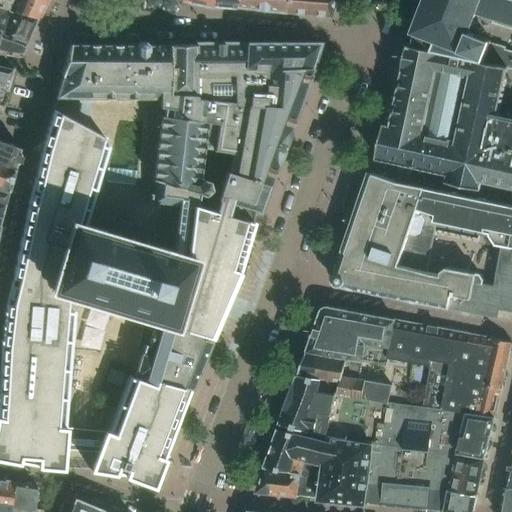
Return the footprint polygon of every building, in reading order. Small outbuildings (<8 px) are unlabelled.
[(0,0),(0,7),(7,10),(9,0),(0,0)] [(45,0),(17,0),(13,12),(17,13),(36,19),(45,0)] [(285,13),(285,0),(234,0),(234,7),(285,13)] [(285,0),(285,13),(307,15),(329,18),(329,17),(335,0),(285,0)] [(415,32),(412,45),(433,49),(482,59),(507,68),(511,68),(511,51),(505,49),(506,47),(490,42),(491,40),(478,35),(480,30),(471,26),(477,11),(511,21),(511,0),(424,0),(412,31),(415,32)] [(0,33),(1,34),(8,10),(7,10),(0,7),(0,33)] [(17,13),(6,36),(26,43),(36,19),(17,13)] [(0,54),(19,57),(26,43),(6,36),(1,34),(0,33),(0,54)] [(195,68),(195,93),(201,93),(194,147),(203,148),(232,153),(229,172),(224,171),(216,198),(258,211),(296,108),(303,88),(305,85),(310,67),(317,44),(245,44),(243,68),(195,68)] [(243,68),(245,44),(196,44),(196,45),(195,45),(195,68),(243,68)] [(384,123),(376,158),(401,163),(398,171),(395,180),(398,181),(407,183),(410,174),(413,166),(414,166),(414,167),(413,174),(447,180),(447,182),(481,189),(483,181),(496,184),(496,185),(498,185),(498,184),(511,187),(511,188),(511,192),(511,199),(510,204),(511,204),(511,117),(497,115),(505,79),(505,78),(506,73),(507,68),(482,59),(433,49),(412,45),(407,44),(402,68),(403,68),(399,88),(391,125),(384,123)] [(168,99),(168,92),(168,46),(70,45),(62,75),(63,75),(56,98),(160,99),(168,99)] [(195,93),(195,68),(195,45),(170,46),(168,46),(168,92),(195,93)] [(7,94),(12,75),(13,70),(12,70),(0,67),(0,104),(3,106),(6,93),(7,94)] [(201,93),(195,93),(168,92),(168,99),(160,99),(160,107),(158,116),(160,116),(153,180),(150,204),(212,211),(216,199),(210,197),(211,194),(210,194),(212,188),(209,187),(209,186),(209,184),(208,183),(206,182),(205,182),(204,181),(202,182),(201,182),(199,182),(203,148),(194,147),(201,93)] [(258,211),(216,198),(216,199),(212,211),(150,204),(153,180),(103,165),(108,146),(102,144),(103,139),(104,137),(53,110),(42,148),(36,176),(28,205),(13,278),(6,302),(1,346),(0,365),(0,459),(38,466),(38,467),(63,469),(63,467),(65,445),(99,448),(91,469),(90,470),(125,476),(126,476),(125,477),(128,478),(128,477),(138,481),(138,482),(140,482),(141,482),(151,486),(154,488),(155,485),(159,474),(160,472),(159,472),(163,461),(164,461),(165,459),(163,458),(167,448),(168,444),(170,439),(172,435),(174,430),(175,426),(177,420),(179,416),(181,411),(182,408),(184,402),(184,403),(185,400),(188,393),(189,390),(188,390),(189,388),(146,377),(144,381),(132,376),(149,321),(155,323),(209,340),(209,338),(211,339),(212,335),(211,335),(212,334),(220,316),(219,315),(220,314),(220,313),(221,314),(223,310),(222,309),(222,308),(225,301),(226,300),(227,300),(228,297),(227,296),(228,296),(229,294),(237,276),(236,276),(237,275),(238,275),(239,272),(238,271),(239,271),(240,268),(243,256),(244,256),(245,253),(244,253),(248,241),(249,237),(253,225),(254,223),(258,211)] [(0,163),(14,168),(19,148),(20,147),(0,139),(0,163)] [(0,189),(7,192),(14,168),(0,163),(0,189)] [(350,230),(343,251),(352,254),(399,266),(400,263),(428,270),(437,223),(491,234),(490,236),(496,243),(502,244),(494,285),(484,283),(485,279),(482,274),(476,273),(456,269),(449,307),(499,317),(501,308),(511,310),(511,204),(510,204),(469,195),(427,187),(425,187),(407,183),(398,181),(395,180),(371,172),(370,173),(370,172),(357,209),(356,212),(355,213),(355,212),(349,229),(350,229),(349,230),(350,230)] [(333,277),(333,280),(334,282),(336,284),(338,285),(340,285),(342,285),(342,286),(354,289),(354,288),(374,292),(374,293),(386,295),(406,299),(405,299),(418,302),(418,301),(449,307),(456,269),(447,267),(441,271),(441,273),(428,270),(400,263),(399,266),(399,267),(352,254),(343,251),(339,261),(335,273),(336,273),(334,275),(333,277)] [(430,365),(422,406),(441,409),(453,348),(466,350),(466,348),(467,348),(468,343),(470,334),(346,311),(346,310),(345,310),(330,307),(329,307),(326,307),(323,309),(321,312),(321,313),(316,327),(315,327),(312,331),(313,334),(308,350),(307,352),(363,360),(386,365),(388,357),(430,365)] [(146,377),(189,388),(190,388),(210,340),(209,340),(155,323),(155,324),(154,324),(148,345),(144,344),(136,374),(146,377)] [(491,338),(470,334),(468,343),(467,348),(466,348),(466,350),(453,348),(441,409),(442,409),(465,412),(466,412),(495,416),(502,388),(485,384),(493,349),(489,343),(491,338)] [(491,338),(489,343),(493,349),(485,384),(502,388),(511,342),(491,338)] [(339,380),(336,394),(335,398),(387,406),(387,402),(391,385),(360,379),(363,361),(307,352),(299,374),(322,377),(339,380)] [(299,375),(281,423),(282,423),(281,424),(327,433),(326,438),(331,439),(331,436),(372,442),(373,442),(376,421),(384,423),(387,406),(335,398),(336,394),(320,391),(322,377),(299,374),(299,375)] [(366,493),(365,503),(436,510),(445,510),(449,490),(457,454),(466,412),(455,411),(442,409),(441,409),(422,406),(387,402),(387,406),(384,423),(376,421),(373,442),(366,493)] [(485,458),(495,416),(466,412),(457,454),(485,458)] [(320,476),(317,497),(317,498),(365,503),(366,493),(372,442),(331,436),(331,439),(326,438),(280,429),(266,467),(302,474),(302,473),(305,461),(322,465),(320,476)] [(485,458),(457,454),(449,490),(478,494),(485,458)] [(302,474),(266,467),(259,487),(261,491),(261,492),(300,496),(301,495),(317,497),(320,476),(302,473),(302,474)] [(0,511),(7,511),(9,506),(15,482),(0,479),(0,511)] [(36,487),(36,486),(15,482),(7,511),(42,511),(43,511),(33,509),(36,487)] [(511,511),(511,487),(506,487),(505,487),(499,511),(511,511)] [(474,511),(478,494),(449,490),(445,510),(458,511),(471,511),(474,511)] [(106,511),(78,500),(74,498),(72,502),(73,502),(72,503),(63,500),(58,511),(106,511)]
